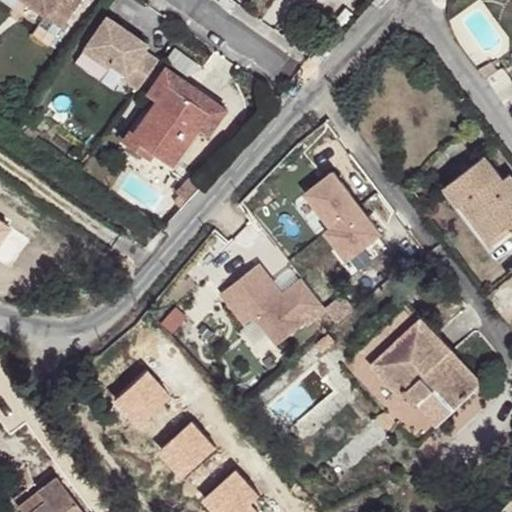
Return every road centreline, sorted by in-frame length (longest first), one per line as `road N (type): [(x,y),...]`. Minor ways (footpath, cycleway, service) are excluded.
road 1 (residential): [(0,318),(52,339),(83,336),(308,81),(396,0)]
road 2 (residential): [(413,0),(511,133)]
